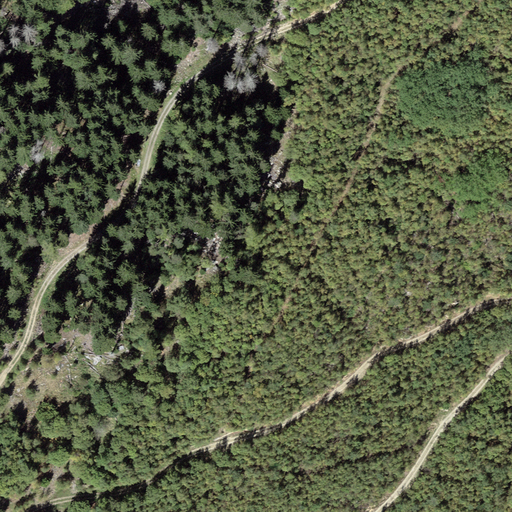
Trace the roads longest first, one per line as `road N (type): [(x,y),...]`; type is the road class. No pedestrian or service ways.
road 1 (track): [(0,389),(53,261),(128,206),(165,103),(208,69),(345,0)]
road 2 (track): [(511,300),(388,352),(324,406),(222,446)]
road 3 (track): [(383,511),(511,356)]
road 4 (track): [(196,454),(130,491),(23,511)]
